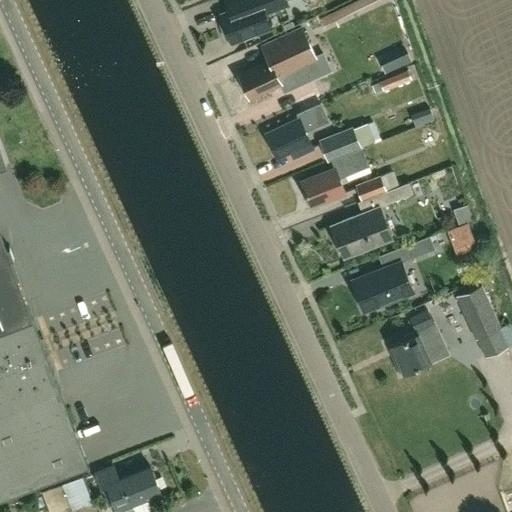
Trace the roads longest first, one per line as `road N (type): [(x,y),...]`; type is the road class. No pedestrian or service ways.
road 1 (unclassified): [(384,511),(147,0)]
road 2 (tertiary): [(241,511),(5,0)]
